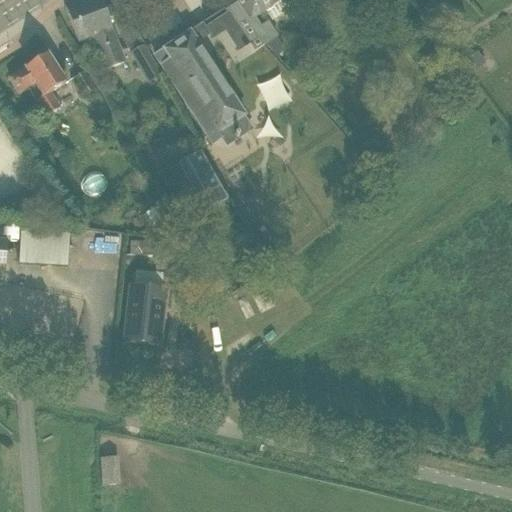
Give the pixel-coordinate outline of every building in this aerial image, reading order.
[(96,54),(102,72),(125,63),(112,30),(111,30),(99,0),(89,0),(65,9),(78,44),(87,41),(92,56),(96,54)] [(263,46),(264,47),(277,39),(267,23),(260,27),(255,20),(285,0),(284,0),(234,0),(237,4),(226,11),(253,52),(263,46)] [(154,57),(165,73),(213,145),(220,140),(226,148),(252,131),(244,118),(245,117),(189,33),(154,57)] [(161,77),(143,46),(130,54),(148,85),(161,77)] [(477,54),(465,61),(472,72),(484,65),(477,54)] [(50,94),(65,84),(47,56),(9,80),(19,95),(26,91),(44,119),(60,109),(50,94)] [(73,80),(83,97),(88,94),(94,90),(84,73),(73,80)] [(358,146),(371,162),(385,151),(372,135),(358,146)] [(200,151),(178,163),(198,200),(221,188),(200,151)] [(142,215),(148,228),(165,220),(159,208),(142,215)] [(293,209),(255,239),(261,247),(299,217),(293,209)] [(17,266),(67,269),(68,242),(19,240),(17,266)] [(151,253),(151,257),(165,257),(165,269),(181,269),(180,258),(184,258),(180,243),(130,242),(129,262),(142,262),(142,253),(151,253)] [(273,279),(277,286),(287,281),(283,274),(273,279)] [(162,306),(164,289),(130,285),(124,341),(158,344),(158,343),(154,343),(158,305),(162,306)]
